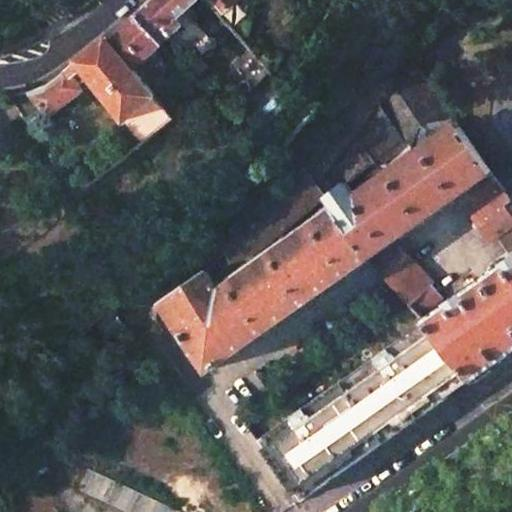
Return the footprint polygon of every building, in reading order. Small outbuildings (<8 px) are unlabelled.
[(153,0),(135,16),(160,44),(181,24),(175,18),(196,0),(153,0)] [(205,0),(220,15),(235,0),(205,0)] [(34,14),(3,25),(11,45),(40,34),(34,14)] [(26,91),(7,94),(23,116),(28,123),(43,113),(47,118),(83,90),(79,85),(90,77),(125,120),(155,95),(132,69),(160,44),(135,16),(122,29),(108,41),(105,37),(43,85),(26,91)] [(345,183),(326,198),(338,214),(337,215),(368,258),(484,175),(489,181),(469,195),(480,211),(475,214),(493,238),(497,235),(508,251),(511,247),(511,202),(413,62),(379,87),(378,115),(373,129),(358,140),(377,167),(357,181),(356,185),(360,189),(354,194),(345,183)] [(347,84),(317,110),(322,115),(315,122),(319,127),(357,94),(347,84)] [(206,271),(161,303),(177,325),(208,371),(349,272),(368,258),(337,215),(338,214),(326,198),(304,171),(217,246),(200,260),(204,266),(209,267),(224,255),(231,264),(210,278),(206,271)] [(399,246),(375,265),(383,275),(402,294),(420,314),(443,298),(433,284),(434,283),(399,246)] [(511,257),(425,319),(435,332),(473,380),(511,352),(511,257)] [(113,310),(94,322),(106,340),(113,335),(120,347),(133,339),(113,310)] [(361,370),(258,440),(300,502),(385,442),(473,380),(435,332),(408,352),(410,354),(369,381),(361,370)] [(180,511),(72,462),(62,482),(125,511),(180,511)]
